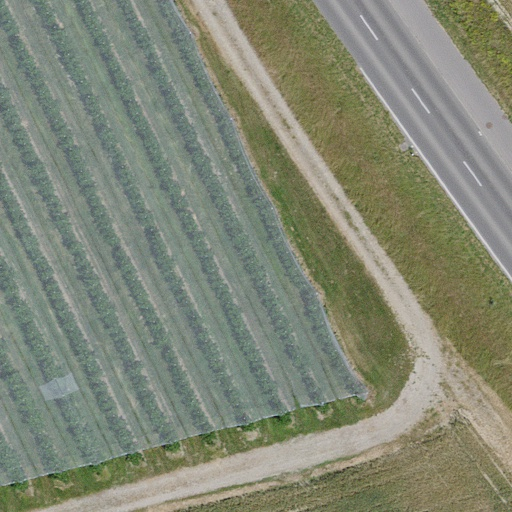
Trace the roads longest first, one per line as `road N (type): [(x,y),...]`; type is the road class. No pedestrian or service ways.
road 1 (track): [(211,0),(419,325),(426,374),(405,414),(354,440),(85,511)]
road 2 (tertiary): [(350,0),(511,224)]
